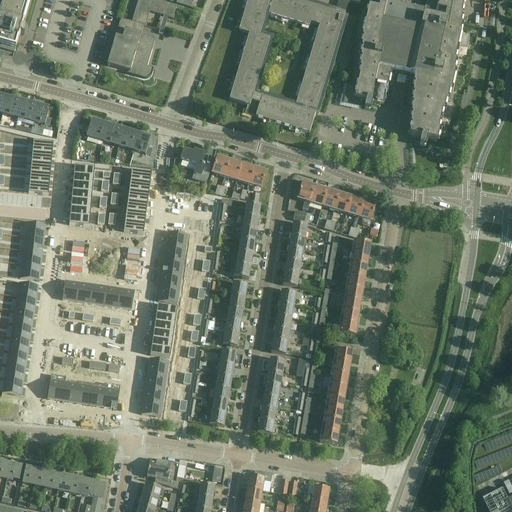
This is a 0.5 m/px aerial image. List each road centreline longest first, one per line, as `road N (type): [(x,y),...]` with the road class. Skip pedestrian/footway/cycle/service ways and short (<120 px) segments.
road 1 (residential): [(78,98),(32,430)]
road 2 (secondary): [(476,204),(450,360),(392,511)]
road 3 (secondary): [(405,511),(511,211)]
road 4 (residential): [(129,438),(168,125)]
road 5 (residential): [(288,156),(237,453)]
road 6 (residential): [(350,474),(398,190)]
road 7 (secondary): [(511,65),(479,162),(476,204)]
road 8 (residential): [(168,125),(216,0)]
road 9 (tertiary): [(288,156),(168,125)]
